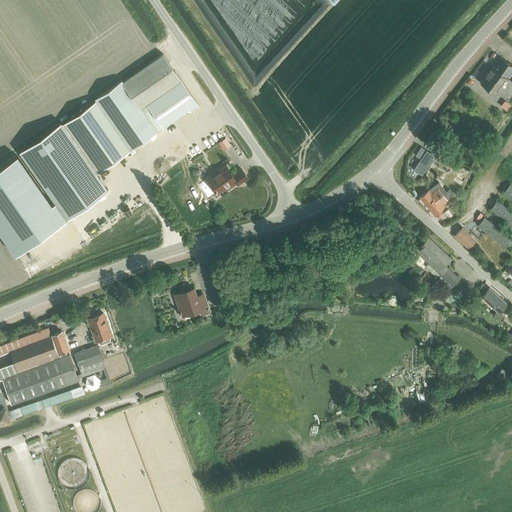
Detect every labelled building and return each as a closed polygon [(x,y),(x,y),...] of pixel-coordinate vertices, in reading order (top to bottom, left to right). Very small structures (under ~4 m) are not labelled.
[(162,53),(63,123),(98,172),(189,108),(190,111),(196,107),(195,104),(197,103),(162,53)] [(489,71),(480,82),(495,93),(502,84),(501,83),(500,83),(499,83),(504,76),(506,77),(505,78),(506,78),(506,77),(511,69),(511,65),(500,56),(492,67),(491,68),(492,68),(492,67),(493,68),(490,71),(489,71)] [(17,155),(0,166),(0,230),(17,254),(67,218),(109,189),(98,172),(63,123),(20,152),(55,202),(52,205),(17,155)] [(430,136),(427,140),(432,144),(435,140),(430,136)] [(219,144),(223,149),(230,145),(226,139),(225,137),(218,142),(219,144)] [(421,159),(414,169),(422,174),(434,156),(421,147),(416,155),(421,159)] [(438,152),(434,158),(440,162),(444,155),(438,152)] [(465,182),(471,169),(462,164),(455,177),(465,182)] [(207,179),(199,185),(208,198),(216,192),(216,193),(229,184),(230,186),(236,182),(237,183),(247,177),(241,169),(232,175),(226,166),(214,174),(213,172),(206,177),(206,178),(207,179)] [(428,190),(419,197),(434,215),(445,205),(443,203),(447,199),(442,194),(446,191),(438,182),(428,190)] [(511,199),(511,185),(510,184),(503,192),(511,199)] [(511,208),(508,205),(506,208),(497,200),(490,209),(511,226),(511,208)] [(448,209),(444,212),(449,218),(452,215),(448,209)] [(114,211),(103,220),(108,225),(119,217),(114,211)] [(506,248),(511,240),(511,238),(484,217),(477,225),(506,248)] [(467,247),(473,241),(468,237),(470,235),(462,227),(454,235),(467,247)] [(403,237),(397,244),(408,253),(414,246),(403,237)] [(416,250),(437,270),(436,271),(440,275),(439,277),(436,280),(448,291),(451,288),(450,287),(451,285),(458,278),(443,264),(450,257),(428,237),(416,250)] [(202,313),(209,310),(204,296),(197,299),(193,288),(186,291),(187,293),(175,297),(181,316),(200,309),(202,313)] [(498,311),(506,303),(489,288),(481,296),(498,311)] [(103,313),(88,318),(96,341),(98,340),(99,342),(101,343),(108,340),(109,338),(109,336),(111,335),(103,313)] [(0,379),(2,378),(11,403),(78,379),(69,354),(67,355),(66,350),(68,349),(62,331),(50,335),(10,351),(14,362),(0,367),(0,379)] [(79,367),(102,359),(97,344),(74,352),(79,367)] [(495,380),(505,385),(511,371),(501,367),(495,380)] [(64,391),(18,406),(20,414),(66,398),(84,392),(82,384),(64,391)]
